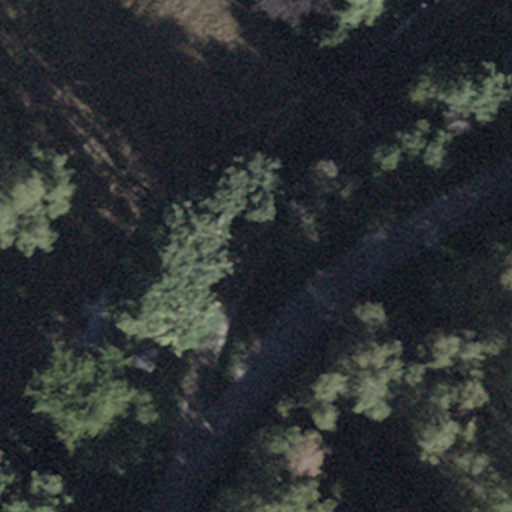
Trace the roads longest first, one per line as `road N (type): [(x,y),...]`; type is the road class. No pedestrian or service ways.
road 1 (track): [(213,428),(202,395),(223,312),(294,199),(399,66),(465,0)]
road 2 (unclassified): [(511,178),(374,259),(302,316),(227,407),(166,511)]
